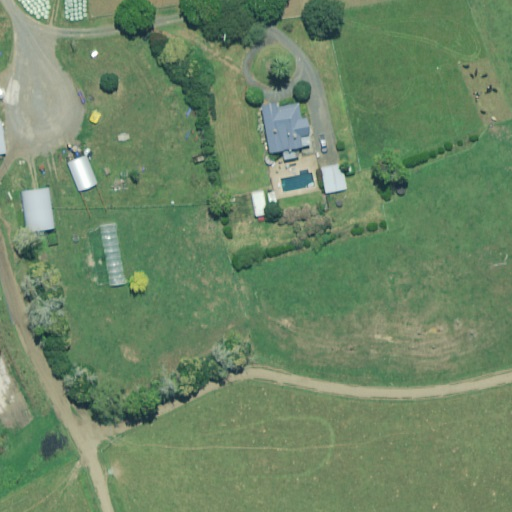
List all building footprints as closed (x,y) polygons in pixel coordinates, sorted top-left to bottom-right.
[(0,100),(5,102),(9,91),(0,88),(0,81),(1,79),(0,78),(0,100)] [(285,151),(288,164),(302,161),(299,148),(312,145),(306,118),(302,118),(299,103),(281,107),(280,104),(261,109),(271,155),(285,151)] [(89,164),(73,168),(80,195),(96,190),(89,164)] [(348,190),(344,165),(324,168),(328,193),(348,190)] [(58,229),(51,188),(28,192),(35,232),(58,229)] [(268,215),(265,192),(253,194),(257,217),(268,215)]
